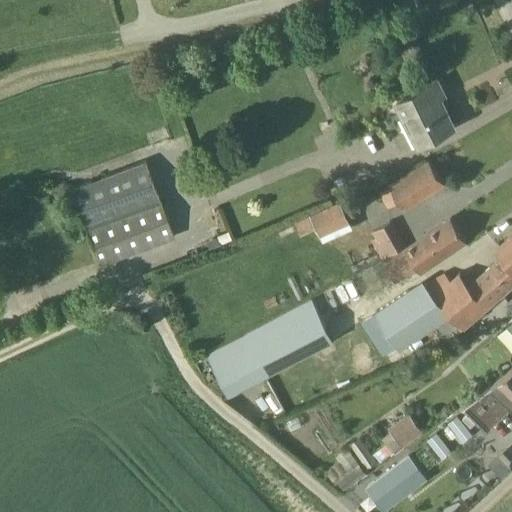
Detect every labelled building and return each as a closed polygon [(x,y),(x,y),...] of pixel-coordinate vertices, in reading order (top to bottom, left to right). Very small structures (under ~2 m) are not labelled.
[(415,145),(437,134),(455,125),(440,97),(445,95),(437,80),(393,102),(415,145)] [(429,160),(390,184),(391,185),(378,193),(388,209),(399,203),(404,210),(445,185),(429,160)] [(144,163),(70,190),(98,267),(173,240),(144,163)] [(311,212),(324,239),(354,225),(341,198),(311,212)] [(299,232),(316,225),(311,215),(295,222),(299,232)] [(451,218),(406,247),(421,270),(466,240),(451,218)] [(381,260),(405,245),(391,221),(372,233),(375,239),(371,242),(381,260)] [(503,255),(470,285),(460,273),(451,281),(445,274),(426,285),(424,281),(377,313),(400,348),(437,324),(450,339),(463,328),(511,285),(511,234),(497,248),(503,255)] [(334,340),(311,297),(205,352),(228,396),(334,340)] [(511,368),(462,405),(487,430),(511,405),(511,368)] [(409,413),(388,428),(402,447),(423,433),(409,413)] [(473,435),(458,416),(448,425),(463,444),(473,435)] [(427,440),(441,458),(451,451),(437,433),(427,440)] [(359,438),(349,444),(367,469),(376,463),(359,438)] [(399,461),(357,492),(369,508),(410,477),(399,461)]
